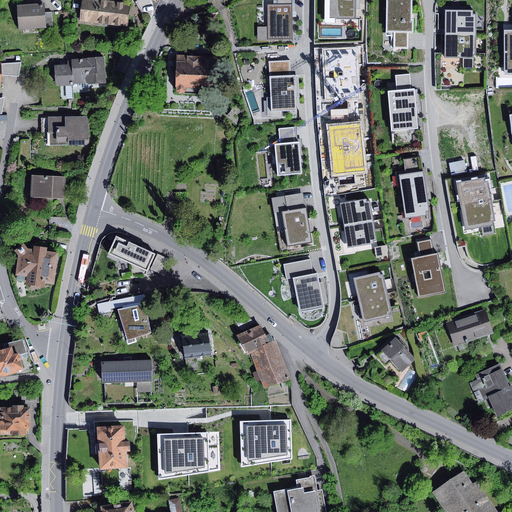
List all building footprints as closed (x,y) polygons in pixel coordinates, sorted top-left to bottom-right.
[(130,3),(107,0),(81,0),(79,20),(127,26),(130,3)] [(356,0),(328,0),(328,18),(356,19),(356,0)] [(413,0),(385,0),(386,36),(394,36),(394,48),(408,49),(408,35),(413,35),(413,0)] [(44,3),(16,5),(18,30),(46,28),(44,12),(44,3)] [(293,39),(292,4),(278,5),(270,5),(270,26),(270,39),(293,39)] [(473,10),(445,10),(445,32),(477,33),(477,14),(473,14),(473,10)] [(52,12),(44,12),(46,28),(53,27),(52,12)] [(270,39),(270,26),(258,27),(258,39),(270,39)] [(185,28),(185,46),(203,46),(204,29),(185,28)] [(133,31),(124,30),(123,43),(132,44),(133,31)] [(477,33),(445,32),(445,58),(473,58),(473,53),(476,53),(477,33)] [(134,53),(125,49),(115,69),(125,73),(134,53)] [(356,49),(323,51),(326,100),(359,98),(356,49)] [(212,56),(178,54),(175,90),(178,93),(183,93),(186,91),(186,88),(210,89),(212,56)] [(68,65),(55,66),(56,83),(60,86),(74,86),(74,84),(89,83),(89,88),(106,87),(104,57),(88,58),(88,59),(67,60),(68,65)] [(269,62),(270,77),(291,76),(290,61),(269,62)] [(21,63),(1,64),(1,75),(19,77),(21,63)] [(395,76),(397,91),(411,89),(410,74),(395,76)] [(295,98),(294,76),(291,76),(270,77),(272,111),(295,110),(295,98)] [(66,88),(42,89),(43,107),(66,106),(66,88)] [(397,91),(388,91),(392,131),(418,129),(415,89),(411,89),(397,91)] [(237,104),(227,116),(236,125),(243,117),(241,110),(237,104)] [(85,116),(48,117),(49,146),(68,146),(68,140),(87,139),(88,139),(89,137),(88,118),(86,117),(85,116)] [(359,123),(328,126),(333,174),(364,171),(359,123)] [(279,129),(280,144),(295,143),(293,128),(279,129)] [(280,144),(274,145),(277,176),(302,174),(299,142),(295,143),(280,144)] [(404,160),(405,174),(422,171),(420,157),(404,160)] [(451,174),(468,172),(466,158),(449,161),(451,174)] [(229,163),(217,164),(218,175),(230,174),(229,163)] [(405,174),(399,175),(405,219),(426,216),(425,211),(430,210),(424,171),(422,171),(405,174)] [(64,199),(65,177),(32,175),(31,197),(64,199)] [(485,179),(457,183),(461,207),(492,202),(488,181),(485,182),(485,179)] [(187,182),(177,182),(177,190),(187,190),(187,182)] [(285,196),(288,211),(305,209),(303,194),(285,196)] [(288,211),(285,196),(272,199),(274,214),(283,212),(288,211)] [(366,199),(340,204),(344,225),(373,220),(370,201),(367,202),(366,199)] [(492,202),(461,207),(465,230),(481,228),(493,225),(492,221),(495,220),(492,202)] [(283,212),(285,229),(309,225),(308,219),(306,209),(305,209),(288,211),(283,212)] [(373,220),(344,225),(348,248),(373,244),(373,241),(377,240),(373,220)] [(288,246),(311,242),(310,232),(309,225),(285,229),(288,246)] [(493,225),(481,228),(483,236),(495,234),(493,225)] [(116,236),(108,254),(148,271),(156,254),(116,236)] [(420,296),(445,291),(437,254),(433,255),(430,240),(418,242),(421,258),(412,260),(420,296)] [(27,249),(24,244),(14,250),(18,256),(15,276),(27,277),(26,284),(30,288),(39,289),(45,287),(45,283),(54,285),(58,253),(46,252),(47,248),(33,246),(33,250),(27,249)] [(386,246),(374,247),(376,258),(387,256),(386,246)] [(172,261),(158,254),(150,270),(165,276),(172,261)] [(293,278),(313,274),(310,259),(284,265),(287,279),(293,278)] [(300,313),(324,308),(324,304),(320,283),(318,273),(313,274),(293,278),(300,313)] [(354,279),(359,300),(388,293),(383,274),(380,275),(380,273),(354,279)] [(388,293),(359,300),(364,323),(389,317),(388,313),(392,313),(388,293)] [(146,302),(145,294),(97,303),(99,314),(111,312),(110,309),(146,302)] [(118,310),(127,340),(151,333),(147,304),(118,310)] [(446,324),(454,347),(466,343),(493,334),(491,326),(485,310),(446,324)] [(243,314),(234,320),(241,331),(254,323),(243,314)] [(491,326),(493,334),(495,339),(509,334),(504,321),(491,326)] [(338,323),(331,342),(341,345),(348,327),(338,323)] [(250,355),(270,343),(260,325),(236,336),(248,356),(250,355)] [(185,358),(212,354),(209,331),(182,334),(185,358)] [(412,355),(393,336),(379,349),(382,352),(378,356),(386,364),(391,360),(402,372),(414,360),(412,355)] [(264,389),(291,379),(276,340),(270,343),(250,355),(264,389)] [(466,343),(454,347),(456,352),(468,348),(466,343)] [(21,344),(0,349),(0,376),(28,369),(21,344)] [(371,352),(357,356),(360,364),(374,360),(371,352)] [(150,360),(102,362),(103,383),(136,382),(137,391),(151,391),(150,360)] [(488,399),(496,416),(511,408),(511,385),(510,386),(499,364),(475,375),(477,380),(470,383),(479,403),(488,399)] [(36,433),(34,404),(5,406),(7,434),(36,433)] [(288,420),(232,420),(233,465),(290,457),(288,420)] [(97,428),(101,470),(127,468),(126,450),(131,450),(130,439),(125,440),(124,426),(97,428)] [(217,430),(161,430),(163,475),(219,467),(217,430)] [(503,511),(502,510),(499,511),(478,481),(472,485),(463,472),(431,493),(444,511),(503,511)] [(326,511),(322,490),(317,491),(315,476),(296,480),(297,487),(273,492),(276,511),(326,511)] [(182,511),(180,499),(168,501),(170,511),(182,511)] [(134,511),(133,502),(101,507),(101,511),(134,511)]
